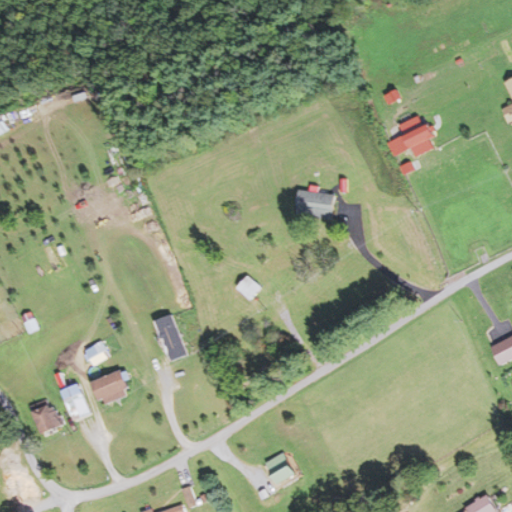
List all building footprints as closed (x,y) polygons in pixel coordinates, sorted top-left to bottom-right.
[(436,149),(432,139),(435,137),(425,115),(402,126),(407,137),(401,140),(406,151),(413,148),(418,157),(436,149)] [(338,195),(303,190),(299,216),(335,220),(338,195)] [(303,241),(255,265),(263,282),(312,259),(303,241)] [(189,356),(174,315),(157,321),(172,362),(189,356)] [(94,384),(105,407),(133,393),(122,370),(94,384)] [(62,391),(76,422),(93,414),(79,384),(62,391)] [(32,409),(43,435),(65,425),(54,400),(32,409)] [(268,463),(280,486),(298,477),(286,453),(268,463)] [(459,511),(498,511),(491,497),(459,511)]
